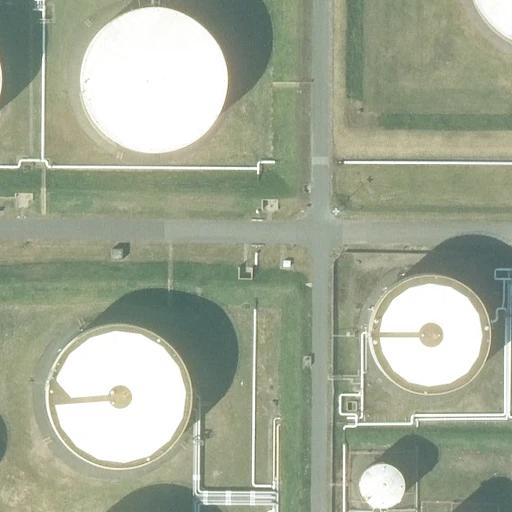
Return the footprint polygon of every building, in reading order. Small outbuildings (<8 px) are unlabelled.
[(511,0),(473,0),(474,0),(476,5),(479,11),(482,15),(484,18),(487,22),(491,25),(496,30),(499,33),(503,36),(507,38),(511,41),(511,0)] [(222,98),(223,96),(223,92),(224,88),(225,84),(225,82),(225,78),(225,76),(224,71),(224,67),(223,63),(222,59),(220,55),(220,53),(219,51),(217,47),(215,43),(213,39),(211,38),(209,34),(206,31),(203,28),(200,25),(197,22),(191,18),(186,15),(182,13),(178,12),(174,10),(170,9),(164,8),(159,7),(155,7),(151,7),(146,7),(142,8),(138,8),(134,9),(128,11),(124,13),(120,15),(114,18),(110,20),(107,23),(102,27),(99,30),(96,33),(93,38),(90,42),(88,46),(86,50),(85,52),(84,56),(83,60),(82,64),(81,68),(80,75),(80,79),(80,81),(80,83),(80,87),(81,92),(81,94),(82,98),(84,102),(86,108),(88,112),(89,114),(91,118),(92,119),(95,123),(96,125),(100,129),(105,134),(108,137),(110,138),(112,139),(115,141),(119,144),(123,145),(129,148),(135,150),(139,150),(141,151),(148,152),(154,152),(159,151),(163,151),(167,150),(171,149),(175,148),(181,146),(187,143),(193,139),(196,137),(199,134),(201,133),(204,130),(206,128),(208,125),(210,123),(212,120),(213,118),(216,114),(217,112),(218,109),(219,107),(221,103),(222,98)] [(122,260),(122,250),(111,250),(111,260),(122,260)] [(485,323),(485,319),(483,315),(482,312),(480,307),(477,302),(475,299),(473,296),(469,291),(466,289),(463,286),(460,284),(455,281),(449,278),(444,276),(438,275),(434,274),(428,274),(423,274),(417,275),(411,276),(405,278),(400,280),(395,283),(392,285),(387,289),(383,293),(379,297),(376,302),(374,305),(371,311),(370,314),(369,316),(368,320),(368,322),(367,326),(367,328),(367,332),(367,336),(367,338),(367,341),(368,345),(369,349),(369,351),(370,355),(371,356),(372,358),(374,362),(376,365),(377,367),(380,371),(384,376),(388,380),(391,382),(395,384),(400,387),(405,390),(411,391),(415,392),(418,393),(422,393),(426,394),(430,393),(436,393),(442,392),(447,390),(453,388),(458,385),(461,383),(464,380),(468,376),(472,372),(476,367),(478,364),(480,361),(482,355),(483,354),(484,350),(485,344),(486,340),(486,338),(486,334),(486,332),(486,329),(486,327),(485,323)] [(184,421),(186,417),(187,414),(188,410),(188,405),(189,401),(189,397),(189,392),(189,388),(189,386),(188,382),(187,378),(186,373),(185,371),(184,367),(182,363),(181,362),(179,358),(177,354),(174,351),(170,346),(165,341),(162,338),(159,336),(153,332),(150,330),(146,328),(142,327),(138,325),(131,324),(125,323),(121,323),(116,322),(110,323),(106,323),(102,324),(95,326),(91,327),(87,329),(83,331),(80,333),(74,336),(71,339),(68,342),(65,345),(62,348),(59,351),(56,355),(55,357),(53,360),(51,364),(50,368),(48,372),(47,374),(46,378),(46,383),(45,389),(45,393),(45,396),(45,398),(45,402),(45,404),(46,408),(46,410),(47,415),(48,417),(49,421),(50,423),(52,427),(54,430),(55,432),(56,434),(59,438),(63,443),(66,446),(69,449),(74,453),(79,456),(85,460),(89,461),(93,463),(97,464),(103,466),(109,467),(116,467),(122,467),(129,466),(135,465),(141,463),(145,461),(149,460),(155,457),(158,454),(160,453),(163,450),(165,449),(170,444),(174,440),(178,434),(179,432),(181,429),(183,425),(184,423),(184,421)] [(363,500),(365,502),(367,504),(370,505),(374,507),(377,507),(381,507),(384,507),(387,506),(390,504),(393,503),(395,501),(396,500),(397,499),(398,497),(399,496),(400,494),(400,493),(401,490),(402,488),(402,485),(402,483),(401,481),(400,478),(400,475),(398,473),(397,471),(396,470),(395,469),(393,467),(391,466),(389,465),(386,464),(384,463),(382,463),(378,463),(376,463),(372,464),(370,465),(368,466),(366,467),(364,469),(362,471),(361,473),(360,474),(359,477),(358,479),(358,481),(357,484),(357,486),(357,488),(358,491),(359,493),(360,495),(361,498),(363,500)]
